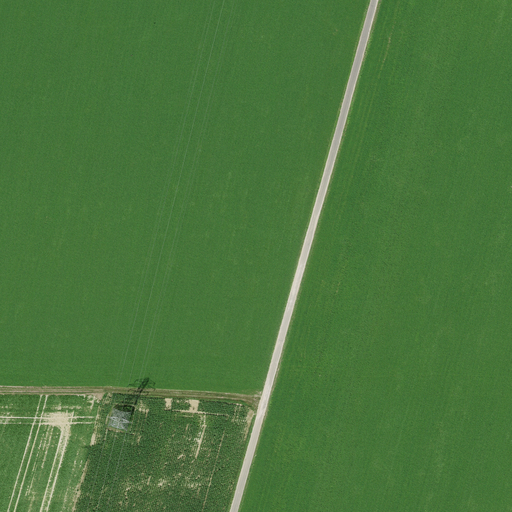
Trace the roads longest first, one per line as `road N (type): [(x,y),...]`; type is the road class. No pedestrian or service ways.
road 1 (track): [(376,0),(237,511)]
road 2 (track): [(0,395),(269,396)]
